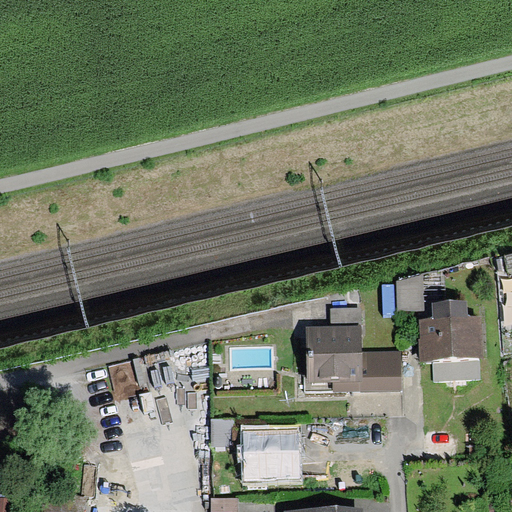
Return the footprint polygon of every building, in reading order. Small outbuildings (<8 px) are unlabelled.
[(423,279),(399,284),(399,312),(424,310),(423,279)] [(418,327),(419,368),(482,365),(480,325),(464,325),(464,309),(434,310),(435,326),(418,327)] [(330,333),(357,332),(357,311),(330,312),(330,333)] [(330,333),(306,334),(307,389),(359,387),(357,332),(330,333)] [(296,441),(248,442),(248,483),(297,482),(296,441)] [(79,511),(81,501),(44,498),(43,511),(79,511)] [(235,511),(235,503),(209,504),(209,511),(235,511)]
